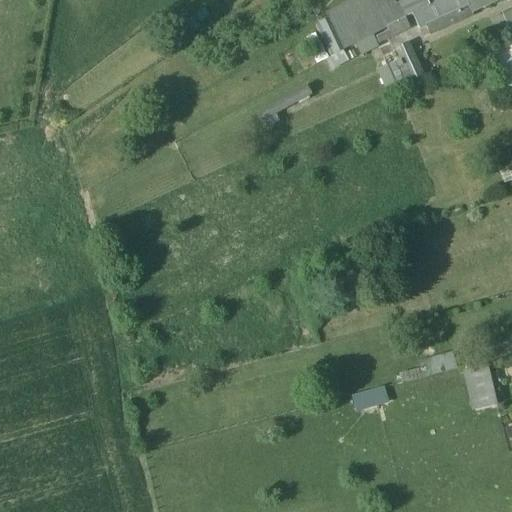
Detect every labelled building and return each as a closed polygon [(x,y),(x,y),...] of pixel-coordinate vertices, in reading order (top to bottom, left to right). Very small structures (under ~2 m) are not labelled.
[(418,12),(428,7),(424,0),(404,0),(395,5),(391,0),(384,0),(376,4),(373,0),(350,0),(324,13),(343,50),(411,15),(418,12)] [(441,0),(428,7),(418,12),(425,26),(431,23),(468,7),(464,0),(441,0)] [(464,0),(468,7),(471,13),(499,0),(464,0)] [(511,8),(500,14),(511,40),(511,39),(511,8)] [(425,26),(418,12),(411,15),(418,30),(425,26)] [(435,32),(431,23),(425,26),(429,35),(435,32)] [(511,44),(494,52),(509,89),(511,87),(511,62),(511,60),(511,59),(511,44)] [(419,78),(411,55),(376,67),(384,90),(419,78)] [(474,411),(499,405),(489,368),(464,375),(474,411)] [(356,410),(387,402),(383,386),(352,394),(356,410)]
